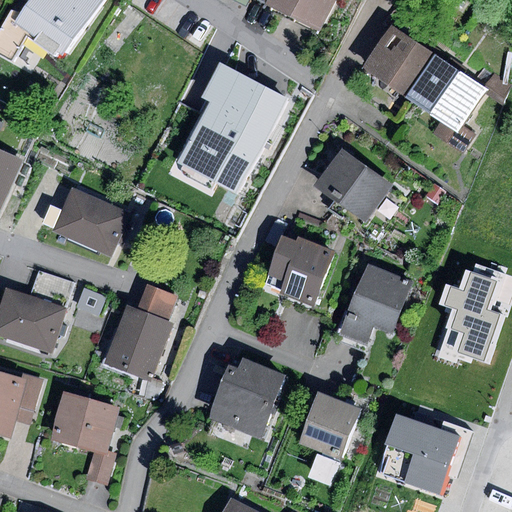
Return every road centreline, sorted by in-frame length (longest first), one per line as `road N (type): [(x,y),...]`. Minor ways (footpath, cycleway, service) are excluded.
road 1 (residential): [(127,511),(149,435),(184,389),(342,64)]
road 2 (residential): [(305,71),(199,0)]
